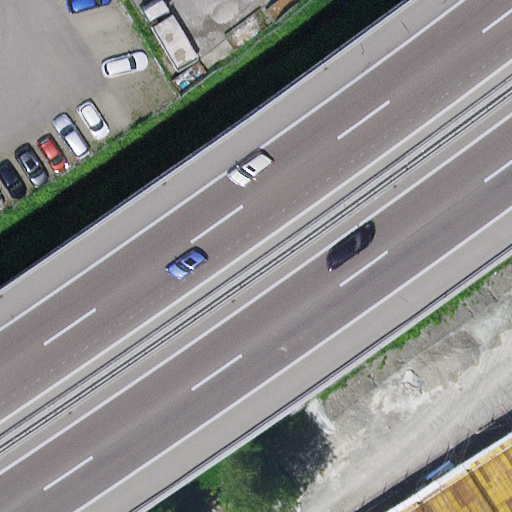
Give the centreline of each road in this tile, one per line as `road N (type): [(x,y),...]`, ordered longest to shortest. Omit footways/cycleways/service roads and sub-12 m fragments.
road 1 (motorway): [(511,6),(0,372)]
road 2 (tertiary): [(511,77),(193,312),(0,441)]
road 3 (motorway): [(12,511),(511,163)]
